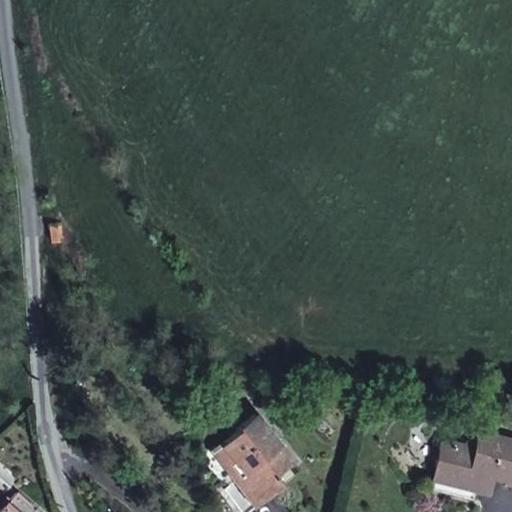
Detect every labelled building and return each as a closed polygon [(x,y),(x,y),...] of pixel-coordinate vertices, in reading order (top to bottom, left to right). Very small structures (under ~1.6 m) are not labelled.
[(234,480),(254,506),(280,486),(274,476),(292,461),(279,445),(277,447),(253,415),(235,429),(236,430),(217,445),(239,474),(234,480)] [(511,481),(511,439),(474,430),(469,447),(439,439),(429,479),(474,491),(484,493),(490,476),(511,481)] [(240,511),(245,511),(254,506),(234,480),(239,474),(217,445),(200,458),(240,511)] [(472,499),(474,491),(429,479),(428,483),(428,488),(472,499)] [(40,511),(18,491),(9,500),(6,496),(0,503),(0,511),(40,511)]
